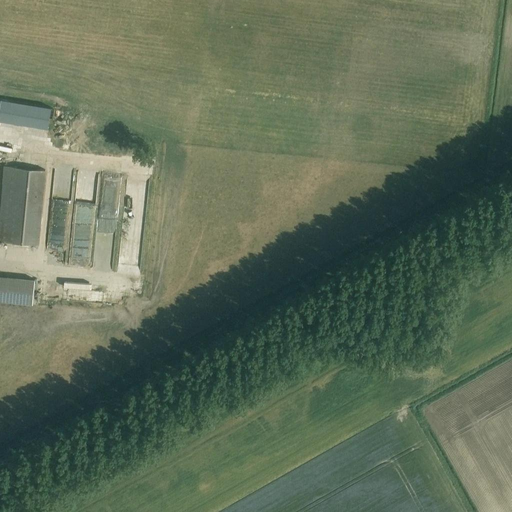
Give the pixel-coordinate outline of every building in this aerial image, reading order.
[(1,100),(0,106),(0,119),(49,128),(52,108),(1,100)] [(0,219),(0,221),(0,239),(38,244),(46,170),(5,166),(1,214),(0,219)] [(131,189),(141,189),(141,179),(131,179),(131,189)] [(110,232),(110,196),(96,196),(96,232),(110,232)] [(0,300),(33,303),(35,279),(0,276),(0,300)]
